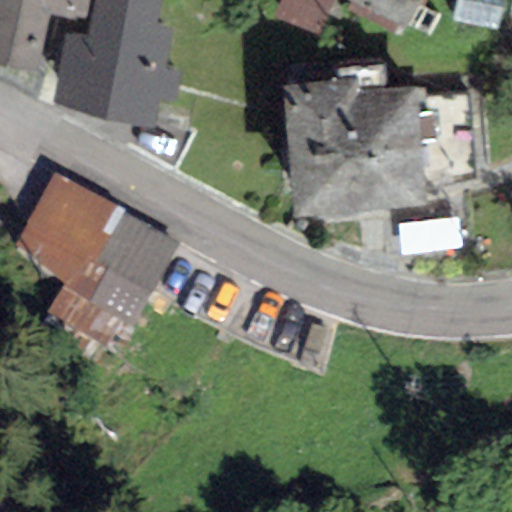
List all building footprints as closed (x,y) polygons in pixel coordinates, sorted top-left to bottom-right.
[(0,0),(0,47),(39,57),(52,0),(53,0),(82,7),(83,0),(0,0)] [(92,0),(87,30),(160,45),(164,22),(154,20),(157,0),(92,0)] [(277,0),(275,5),(321,26),(332,0),(347,0),(347,1),(401,26),(412,0),(277,0)] [(499,0),(455,0),(455,12),(497,17),(499,0)] [(87,30),(72,26),(58,92),(145,106),(160,45),(87,30)] [(351,66),(282,72),(293,198),(426,187),(425,175),(418,92),(416,72),(352,78),(351,66)] [(464,88),(418,92),(425,175),(473,165),(464,88)] [(178,249),(55,181),(11,261),(63,290),(39,333),(96,365),(111,339),(124,346),(178,249)] [(150,401),(132,379),(93,412),(112,434),(150,401)]
